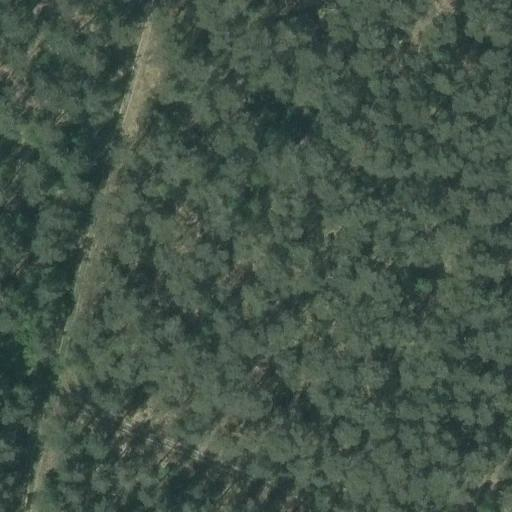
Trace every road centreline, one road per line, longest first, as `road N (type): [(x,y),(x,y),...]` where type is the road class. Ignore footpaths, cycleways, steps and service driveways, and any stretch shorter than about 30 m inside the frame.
road 1 (track): [(156,0),(59,386)]
road 2 (track): [(324,511),(59,386)]
road 3 (track): [(59,386),(29,511)]
